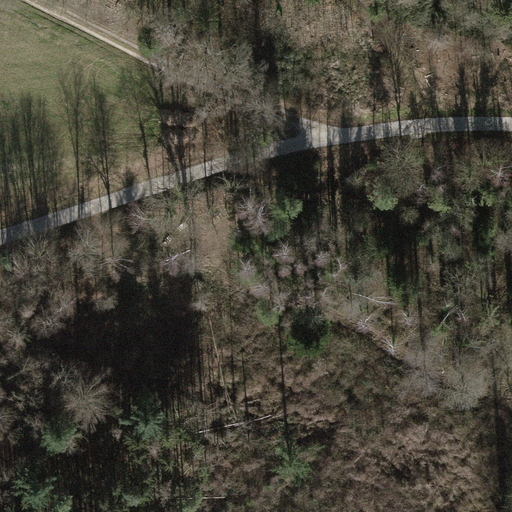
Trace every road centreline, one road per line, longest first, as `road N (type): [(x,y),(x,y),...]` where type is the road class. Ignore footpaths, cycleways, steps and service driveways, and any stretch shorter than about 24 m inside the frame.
road 1 (residential): [(511,125),(456,122),(318,136),(0,238)]
road 2 (track): [(318,136),(37,0)]
